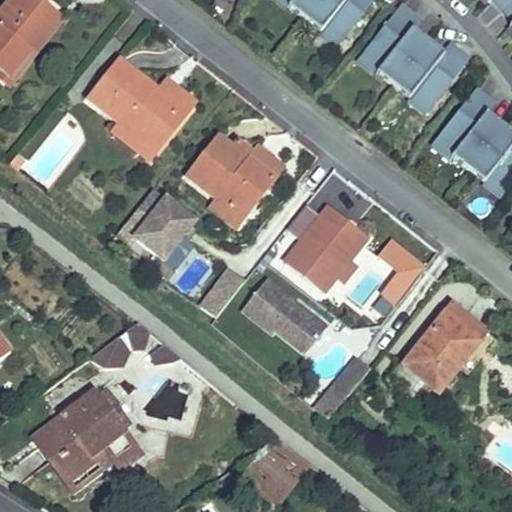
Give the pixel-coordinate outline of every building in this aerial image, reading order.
[(23,46),(51,11),(37,0),(12,0),(0,15),(0,75),(7,81),(31,53),(23,46)] [(277,0),(289,9),(294,2),(290,0),(277,0)] [(290,0),(294,2),(289,9),(322,34),(327,28),(344,42),(376,0),(290,0)] [(511,0),(484,0),(489,4),(493,1),(504,12),(511,21),(511,26),(510,28),(511,30),(511,0)] [(382,68),(377,75),(410,100),(415,94),(432,108),(469,61),(456,51),(449,59),(443,55),(414,32),(408,27),(415,18),(402,8),(365,55),(382,68)] [(14,86),(35,59),(36,58),(64,22),(51,11),(23,46),(31,53),(7,81),(14,86)] [(408,27),(414,32),(421,23),(415,18),(408,27)] [(322,34),(339,48),(344,42),(327,28),(322,34)] [(443,55),(449,59),(456,51),(450,46),(443,55)] [(360,61),(377,75),(382,68),(365,55),(360,61)] [(156,156),(192,111),(173,95),(168,101),(157,92),(121,63),(89,102),(121,127),(156,156)] [(197,105),(167,81),(157,92),(168,101),(173,95),(192,111),(196,105),(197,105)] [(457,152),(452,158),(485,184),(490,178),(507,191),(511,185),(511,133),(489,115),(483,111),(490,102),(477,92),(440,139),(457,152)] [(410,100),(427,114),(432,108),(415,94),(410,100)] [(490,102),(483,111),(489,115),(496,107),(490,102)] [(150,163),(156,156),(121,127),(115,135),(150,163)] [(243,222),(275,181),(233,148),(219,137),(188,178),(218,202),(243,222)] [(435,145),(452,158),(457,152),(440,139),(435,145)] [(275,181),(284,170),(259,150),(254,157),(237,143),(233,148),(275,181)] [(485,184),(502,198),(507,191),(490,178),(485,184)] [(194,224),(154,191),(116,237),(131,249),(137,242),(175,273),(187,257),(191,261),(205,242),(189,231),(194,224)] [(243,222),(218,202),(211,210),(212,211),(236,230),(237,230),(243,222)] [(354,256),(367,240),(348,224),(340,233),(322,218),(308,206),(290,229),(303,241),(284,264),(322,294),(336,277),(354,256)] [(348,224),(330,209),(322,218),(340,233),(348,224)] [(347,295),(384,321),(424,265),(388,239),(347,295)] [(193,289),(213,268),(199,255),(179,277),(193,289)] [(362,263),(354,256),(336,277),(345,284),(362,263)] [(215,320),(244,284),(228,273),(199,309),(215,320)] [(265,282),(241,313),(272,338),(274,335),(303,358),(325,330),(265,282)] [(439,395),(487,335),(453,307),(404,367),(439,395)] [(145,351),(151,335),(139,325),(136,328),(128,333),(133,350),(145,351)] [(0,362),(11,355),(0,339),(0,362)] [(122,362),(129,355),(117,341),(95,358),(102,370),(120,367),(122,362)] [(180,359),(167,348),(154,355),(157,367),(174,365),(180,359)] [(347,401),(370,371),(356,361),(334,390),(347,401)] [(142,458),(122,433),(130,428),(116,410),(117,409),(107,396),(98,401),(94,396),(34,440),(40,448),(54,466),(59,462),(60,462),(72,480),(73,480),(106,455),(113,464),(120,473),(142,458)] [(255,493),(301,460),(276,440),(229,476),(255,493)] [(113,464),(106,455),(73,480),(72,480),(60,462),(59,462),(54,466),(73,492),(74,493),(75,492),(113,464)]
